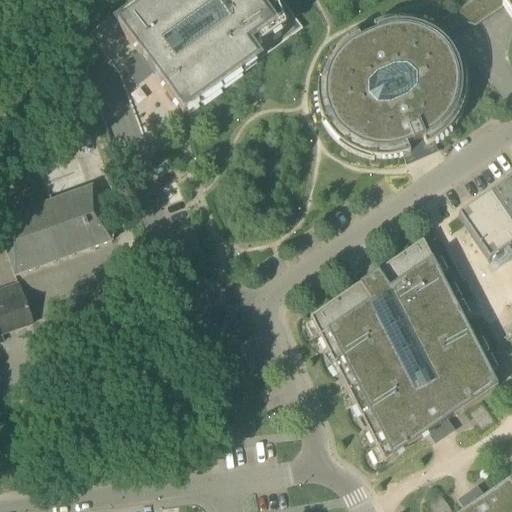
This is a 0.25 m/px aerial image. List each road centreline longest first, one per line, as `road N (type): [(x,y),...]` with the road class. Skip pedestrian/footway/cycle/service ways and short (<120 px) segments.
road 1 (residential): [(313,473),(313,441),(257,306),(511,130)]
road 2 (residential): [(7,511),(210,487)]
